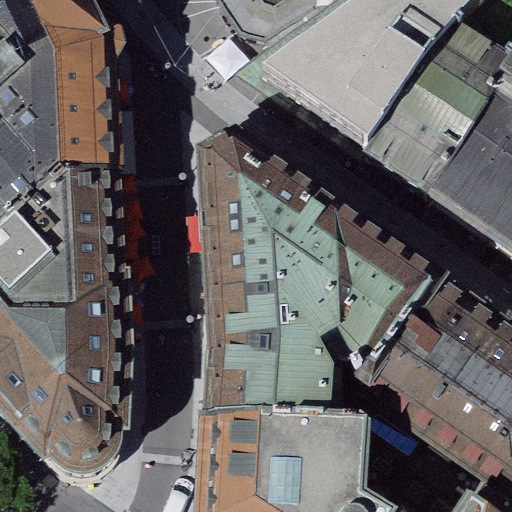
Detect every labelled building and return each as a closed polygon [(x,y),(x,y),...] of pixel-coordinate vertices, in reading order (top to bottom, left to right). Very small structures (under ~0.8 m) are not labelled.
[(0,0),(0,15),(16,0),(0,0)] [(110,34),(91,0),(16,0),(0,15),(0,125),(59,195),(123,184),(124,156),(122,68),(131,51),(123,35),(110,34)] [(366,166),(438,49),(363,0),(356,0),(241,83),(366,166)] [(363,0),(438,49),(483,0),(363,0)] [(366,166),(426,206),(502,83),(438,49),(366,166)] [(511,67),(502,83),(511,90),(511,67)] [(511,262),(511,90),(502,83),(426,206),(511,262)] [(0,252),(59,195),(0,125),(0,252)] [(366,402),(448,291),(229,141),(212,150),(326,353),(336,349),(366,402)] [(212,150),(195,159),(190,427),(328,439),(331,384),(318,358),(326,353),(212,150)] [(134,318),(123,184),(59,195),(0,252),(0,416),(46,470),(50,466),(67,480),(91,482),(112,473),(124,458),(135,443),(140,443),(134,318)] [(366,402),(493,492),(479,511),(511,511),(511,334),(448,291),(366,402)] [(359,511),(366,442),(328,439),(190,427),(189,492),(188,511),(359,511)]
